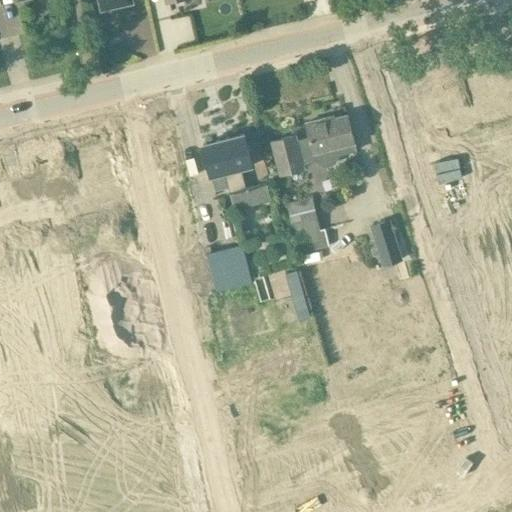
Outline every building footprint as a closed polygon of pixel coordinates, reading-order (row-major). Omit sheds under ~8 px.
[(480,74),(467,78),(481,122),(507,114),(510,123),(511,122),(511,93),(504,96),(494,65),(478,69),(480,74)] [(426,76),(398,84),(402,100),(399,101),(404,115),(407,115),(411,129),(440,120),(442,129),(458,124),(450,98),(434,102),(426,76)] [(298,140),(297,134),(270,141),(279,176),(305,170),(304,164),(316,161),(319,164),(322,165),(326,166),(329,166),(334,164),(336,161),(338,158),(339,155),(356,150),(347,115),(327,120),(327,118),(306,123),(309,137),(298,140)] [(244,189),(240,169),(252,165),(244,133),(203,144),(215,190),(229,187),(234,209),(271,200),(267,183),(244,189)] [(90,187),(76,191),(82,218),(98,214),(97,211),(95,202),(122,195),(119,183),(122,182),(119,167),(116,168),(112,153),(83,160),(90,187)] [(467,200),(442,208),(449,231),(492,217),(486,199),(510,191),(504,172),(462,185),(467,200)] [(50,174),(4,185),(11,214),(55,203),(57,213),(73,209),(67,182),(52,185),(50,174)] [(320,230),(312,197),(286,202),(299,254),(329,247),(325,229),(320,230)] [(492,217),(449,231),(457,253),(481,245),(486,259),(511,250),(511,229),(497,234),(492,217)] [(401,259),(389,220),(370,226),(382,265),(401,259)] [(242,242),(206,252),(207,254),(215,289),(252,279),(242,242)] [(100,244),(74,250),(77,265),(86,262),(92,286),(137,276),(137,275),(135,275),(130,251),(103,257),(100,244)] [(471,297),(467,298),(473,315),(477,314),(511,302),(511,261),(489,269),(494,284),(469,292),(471,297)] [(0,308),(16,305),(10,281),(19,278),(16,264),(0,267),(0,308)] [(297,270),(286,273),(299,318),(310,315),(297,270)] [(98,310),(89,313),(92,327),(118,321),(115,308),(143,301),(137,276),(92,286),(98,310)] [(511,302),(477,314),(473,315),(478,333),(482,331),(484,337),(509,329),(511,338),(511,302)] [(16,305),(0,308),(0,335),(5,334),(8,347),(34,341),(31,326),(21,329),(16,305)] [(120,328),(94,335),(97,349),(106,347),(112,371),(156,360),(156,359),(155,359),(150,335),(123,341),(120,328)] [(13,367),(0,370),(0,397),(36,389),(30,365),(39,363),(36,348),(10,355),(13,367)] [(264,372),(238,378),(244,402),(243,402),(243,403),(287,393),(282,369),(291,367),(288,352),(261,359),(264,372)] [(118,395),(109,397),(112,411),(138,405),(135,392),(162,386),(159,374),(160,373),(156,360),(112,371),(118,395)] [(511,370),(497,375),(504,398),(511,395),(511,370)] [(400,388),(374,397),(379,411),(388,408),(396,431),(442,416),(441,413),(445,412),(439,392),(434,394),(434,391),(404,401),(400,388)] [(36,389),(0,397),(0,424),(25,418),(28,431),(54,425),(51,411),(41,413),(36,389)] [(287,393),(243,403),(246,417),(247,416),(250,429),(276,423),(279,435),(306,429),(302,415),(293,417),(287,393)] [(140,413),(114,419),(117,433),(126,431),(132,455),(177,444),(177,443),(175,444),(170,419),(143,425),(140,413)] [(33,452),(6,458),(12,483),(10,483),(10,484),(56,473),(50,449),(59,447),(56,433),(30,439),(33,452)] [(138,479),(129,481),(132,495),(158,489),(155,476),(183,470),(177,444),(132,455),(138,479)] [(287,467),(260,473),(266,497),(265,498),(265,499),(310,488),(304,464),(314,462),(310,447),(284,454),(287,467)] [(424,451),(398,459),(403,473),(412,470),(423,503),(441,497),(438,490),(463,481),(462,478),(463,477),(456,458),(454,454),(428,463),(424,451)] [(56,473),(10,484),(17,509),(45,503),(46,511),(62,511),(74,509),(71,495),(61,497),(56,473)] [(310,488),(265,499),(267,511),(325,511),(325,510),(316,511),(310,488)] [(158,498),(131,504),(133,511),(190,511),(190,508),(189,508),(188,504),(161,510),(158,498)]
